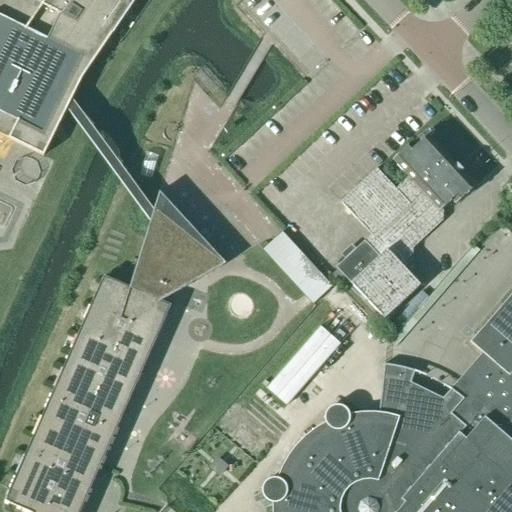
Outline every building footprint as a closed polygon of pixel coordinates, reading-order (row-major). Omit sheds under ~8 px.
[(0,0),(0,131),(46,153),(66,110),(71,100),(82,76),(131,0),(43,0),(42,3),(35,0),(0,0)] [(66,110),(149,223),(153,211),(71,100),(66,110)] [(475,188),(427,137),(415,148),(411,144),(392,161),(408,178),(395,190),(376,170),(340,204),(370,235),(335,268),(384,321),(418,287),(401,270),(409,262),(409,245),(401,237),(430,208),(437,215),(452,201),(456,206),(475,188)] [(159,193),(153,211),(149,223),(129,288),(103,277),(4,503),(25,511),(80,511),(170,306),(162,302),(225,265),(224,264),(222,265),(155,211),(160,195),(159,193)] [(334,285),(283,232),(264,250),(315,303),(334,285)] [(261,490),(261,492),(261,496),(263,499),(264,501),(267,503),(269,504),(272,504),(272,509),(272,511),(511,511),(511,293),(469,344),(481,354),(442,400),(410,384),(414,372),(383,365),(379,414),(374,413),(361,414),(359,414),(348,415),(348,414),(347,412),(345,410),(344,409),(341,408),(340,407),(338,407),(336,407),(333,407),(331,408),(329,409),(326,411),(325,412),(324,416),(323,418),(323,422),(324,424),(313,430),(305,437),(295,447),(285,461),(282,467),(278,474),(276,479),(274,479),(272,479),(270,480),(266,481),(264,484),(262,487),(261,490)] [(322,326),(266,388),(286,407),(342,344),(322,326)]
